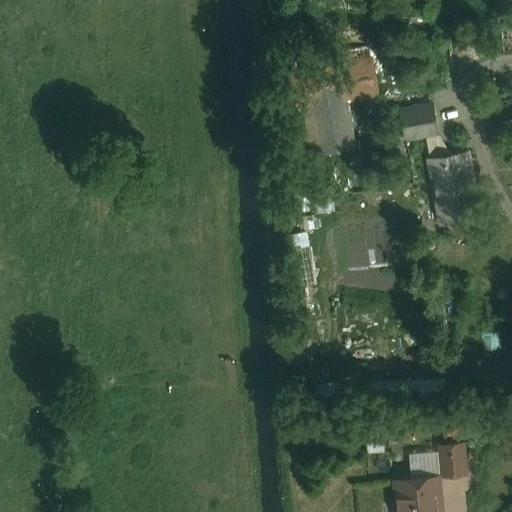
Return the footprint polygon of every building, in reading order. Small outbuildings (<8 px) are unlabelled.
[(364,54),(283,67),(290,111),(308,108),(350,101),(371,98),(364,54)] [(436,99),(401,104),(405,135),(440,131),(436,99)] [(350,101),(308,108),(316,155),(358,148),(350,101)] [(442,431),(462,430),(461,421),(441,422),(442,431)] [(384,447),(383,425),(365,426),(366,448),(384,447)] [(469,440),(439,441),(440,471),(471,470),(469,440)] [(443,511),(440,471),(391,476),(394,511),(443,511)]
